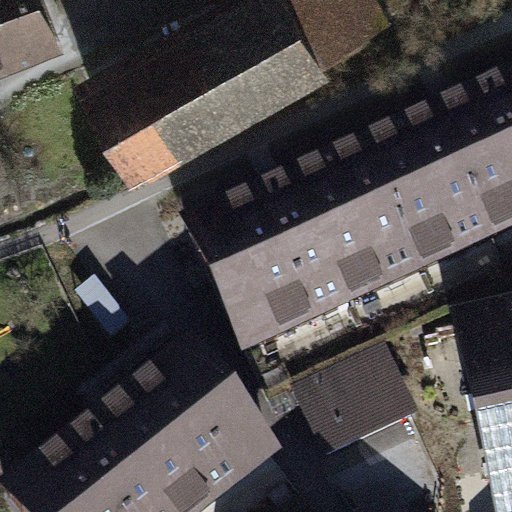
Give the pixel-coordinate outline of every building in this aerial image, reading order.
[(38,0),(0,0),(0,47),(49,28),(38,0)] [(241,0),(91,83),(132,158),(382,17),(373,0),(241,0)] [(511,227),(511,83),(369,150),(424,268),(511,227)] [(424,268),(369,150),(190,233),(244,351),(424,268)] [(511,511),(511,315),(459,328),(500,511),(511,511)] [(197,511),(271,454),(190,353),(9,496),(21,511),(197,511)] [(383,354),(299,393),(327,454),(411,415),(383,354)]
